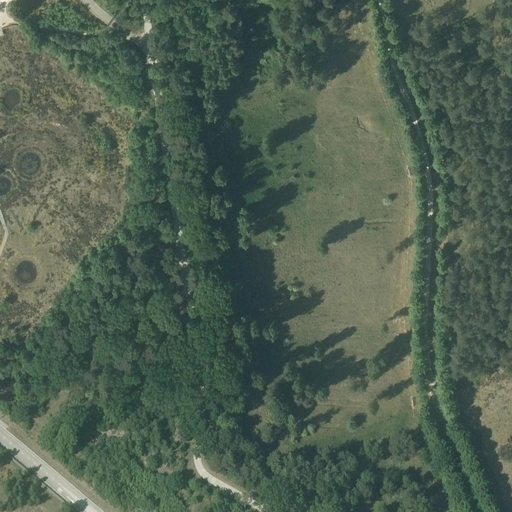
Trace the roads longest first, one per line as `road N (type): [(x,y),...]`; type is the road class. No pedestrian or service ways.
road 1 (unclassified): [(266,511),(209,480),(196,462),(205,370),(144,0)]
road 2 (track): [(472,511),(435,371),(439,179),(432,136),(382,0)]
